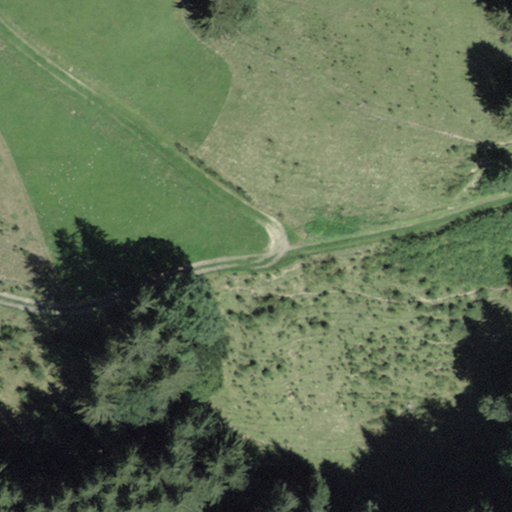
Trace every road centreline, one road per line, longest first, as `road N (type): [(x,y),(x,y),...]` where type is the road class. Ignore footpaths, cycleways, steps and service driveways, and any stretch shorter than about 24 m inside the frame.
road 1 (track): [(0,27),(266,220),(282,240),(272,253),(201,265),(93,306),(41,307),(0,297)]
road 2 (track): [(272,253),(386,234),(511,199)]
